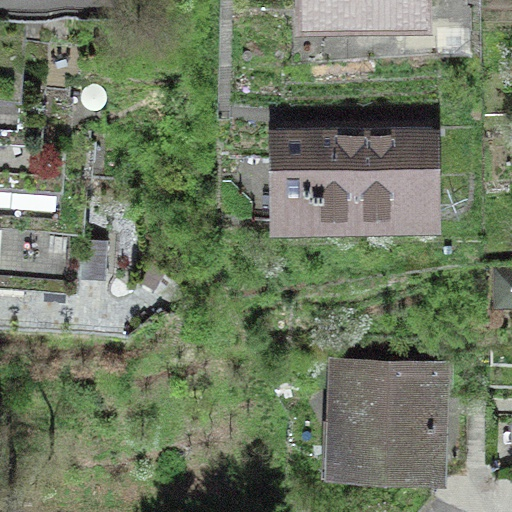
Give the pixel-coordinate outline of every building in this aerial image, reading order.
[(426,0),(308,0),(309,28),(427,26),(426,0)] [(0,29),(0,57),(16,59),(18,31),(0,29)] [(16,59),(0,57),(0,97),(39,101),(42,61),(16,59)] [(39,101),(0,97),(0,140),(56,145),(60,103),(39,101)] [(432,127),(278,128),(279,219),(433,218),(432,127)] [(56,145),(0,140),(0,162),(82,169),(82,147),(56,145)] [(82,169),(0,162),(0,292),(71,299),(82,169)] [(490,367),(339,361),(336,454),(486,460),(490,367)] [(511,368),(490,367),(486,460),(511,461),(511,368)]
